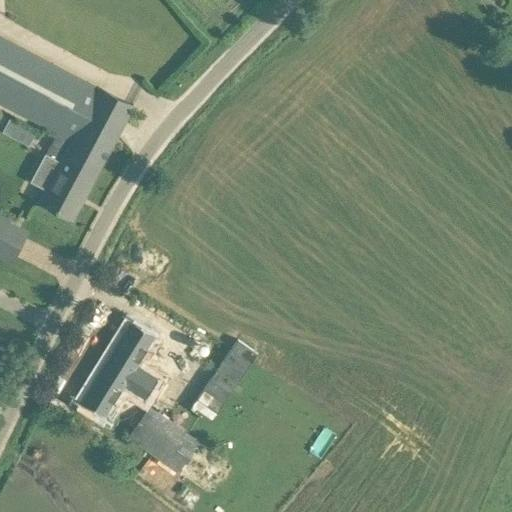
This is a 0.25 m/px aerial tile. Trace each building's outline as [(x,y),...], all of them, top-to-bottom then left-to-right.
[(133,51),(141,59),(177,20),(159,3),(131,35),(140,43),(133,51)] [(100,88),(0,34),(0,101),(57,132),(46,154),(31,181),(46,189),(40,201),(55,209),(73,218),(133,105),(116,96),(100,88)] [(0,212),(0,242),(10,223),(12,219),(0,212)] [(105,415),(124,386),(144,398),(157,378),(136,365),(155,335),(131,320),(81,400),(105,415)] [(238,339),(190,408),(210,422),(258,353),(238,339)] [(150,407),(128,437),(145,448),(181,474),(202,443),(169,420),(166,418),(150,407)]
